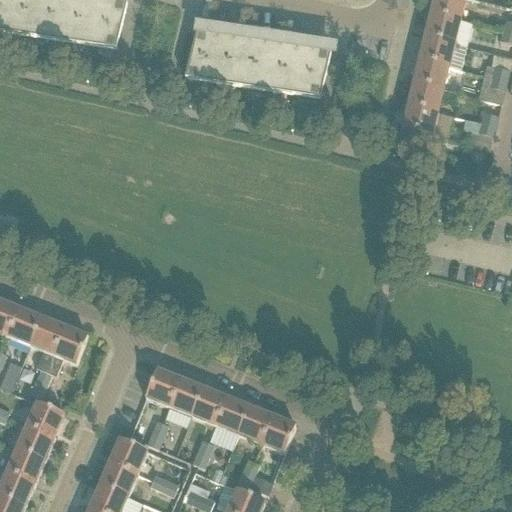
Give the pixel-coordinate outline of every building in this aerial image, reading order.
[(0,0),(0,32),(101,48),(100,51),(98,58),(110,61),(112,53),(116,54),(128,7),(126,7),(128,0),(126,0),(105,0),(105,4),(78,0),(0,0)] [(464,0),(435,0),(432,16),(461,23),(466,1),(464,0)] [(426,40),(426,42),(455,49),(455,47),(461,23),(432,16),(426,40)] [(511,35),(505,34),(502,45),(511,47),(511,35)] [(329,48),(309,45),(309,47),(310,47),(309,53),(197,36),(186,79),(305,97),(302,107),(314,110),(316,102),(320,103),(331,57),(330,57),(332,50),(329,49),(329,48)] [(421,62),(420,65),(449,72),(461,75),(467,52),(455,49),(426,42),(421,62)] [(420,65),(415,85),(444,92),(449,72),(420,65)] [(496,71),(493,80),(508,83),(510,75),(496,71)] [(508,83),(493,80),(491,92),(505,95),(508,83)] [(415,85),(409,109),(438,116),(444,92),(415,85)] [(438,116),(409,109),(403,133),(432,140),(446,144),(452,119),(438,116)] [(485,117),(482,126),(497,130),(499,120),(485,117)] [(497,130),(482,126),(480,137),(494,141),(497,130)] [(0,338),(7,341),(18,313),(0,305),(0,338)] [(7,341),(29,350),(40,322),(18,313),(7,341)] [(40,322),(29,350),(43,356),(36,373),(38,373),(40,374),(31,397),(32,398),(36,399),(63,331),(40,322)] [(63,331),(36,399),(43,402),(52,379),(57,381),(64,364),(77,369),(89,341),(63,331)] [(146,403),(170,412),(181,384),(157,374),(146,403)] [(4,380),(0,390),(0,391),(11,396),(15,384),(4,380)] [(170,412),(191,421),(203,393),(181,384),(170,412)] [(191,421),(214,430),(225,402),(203,393),(191,421)] [(214,430),(237,439),(248,411),(225,402),(214,430)] [(37,407),(26,431),(54,443),(64,419),(37,407)] [(237,439),(261,449),(272,420),(248,411),(237,439)] [(0,412),(0,419),(6,423),(9,416),(0,412)] [(272,420),(261,449),(285,459),(296,430),(272,420)] [(148,449),(154,451),(163,428),(157,426),(148,449)] [(163,428),(154,451),(159,453),(168,430),(163,428)] [(26,431),(17,453),(45,465),(54,443),(26,431)] [(120,444),(109,467),(137,479),(148,456),(120,444)] [(203,445),(193,469),(199,471),(208,448),(203,445)] [(208,448),(199,471),(205,474),(214,450),(208,448)] [(17,453),(7,476),(34,488),(45,465),(17,453)] [(239,487),(244,489),(254,466),(248,464),(239,487)] [(254,466),(244,489),(268,499),(273,487),(254,479),(259,468),(254,466)] [(109,467),(100,489),(128,501),(137,479),(109,467)] [(7,476),(0,491),(0,500),(24,511),(34,488),(7,476)] [(155,480),(153,485),(176,496),(179,490),(155,480)] [(153,485),(150,492),(174,502),(176,496),(153,485)] [(100,489),(89,511),(140,511),(142,508),(127,502),(128,501),(100,489)] [(237,494),(228,511),(261,511),(265,506),(246,498),(237,494)] [(192,495),(189,502),(212,511),(215,505),(192,495)] [(0,500),(0,511),(24,511),(0,500)] [(211,511),(212,511),(189,502),(187,506),(199,511),(211,511)]
